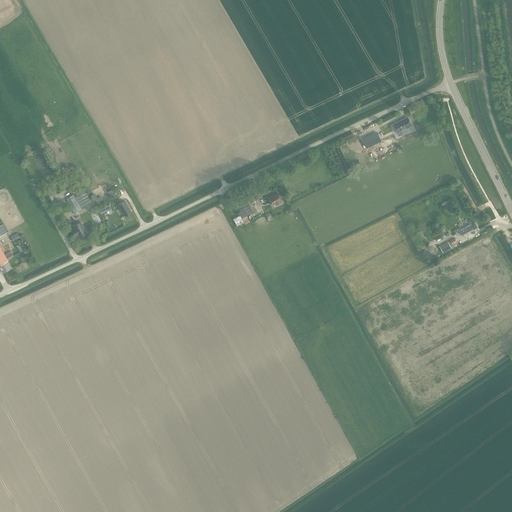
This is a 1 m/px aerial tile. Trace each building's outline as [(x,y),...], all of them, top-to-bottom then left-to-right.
[(407,117),(393,124),(397,132),(411,125),(407,117)] [(377,132),(362,139),(366,147),(381,140),(377,132)] [(261,191),(262,195),(271,192),(269,187),(261,191)] [(89,210),(94,208),(84,191),(75,196),(82,209),(86,206),(89,210)] [(229,196),(232,202),(241,198),(238,192),(229,196)] [(278,193),(268,198),(272,205),(275,204),(276,205),(277,205),(279,204),(279,203),(278,202),(281,201),(278,193)] [(47,198),(50,205),(55,202),(52,195),(47,198)] [(247,195),(241,198),(232,202),(238,216),(240,215),(241,218),(244,217),(256,211),(247,195)] [(74,213),(81,209),(75,198),(67,202),(74,213)] [(127,201),(120,205),(126,215),(133,211),(127,201)] [(100,215),(111,209),(109,204),(98,210),(100,215)] [(75,228),(72,230),(75,236),(78,234),(80,237),(87,233),(81,222),(74,226),(75,228)] [(465,237),(478,229),(476,224),(472,227),(470,224),(461,230),(465,237)] [(10,237),(13,242),(20,238),(17,233),(10,237)] [(439,247),(442,252),(450,247),(448,242),(439,247)] [(8,260),(13,256),(10,251),(4,254),(0,247),(0,268),(3,273),(11,268),(7,261),(8,260)]
